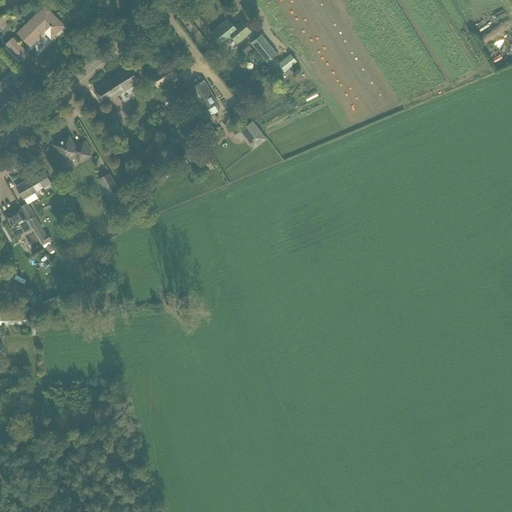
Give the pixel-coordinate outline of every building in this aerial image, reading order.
[(18,33),(30,46),(50,26),(57,32),(64,25),(45,6),(18,33)] [(211,33),(216,39),(215,40),(221,46),(232,37),(237,44),(252,31),(242,19),(234,26),(228,19),(211,33)] [(251,42),(267,62),(278,53),(261,33),(251,42)] [(6,45),(22,61),(29,54),(13,38),(6,45)] [(241,48),(245,53),(251,48),(247,43),(241,48)] [(290,54),(278,64),(284,72),(297,62),(290,54)] [(94,88),(99,97),(104,104),(141,80),(131,65),(118,73),(94,88)] [(151,77),(157,88),(178,76),(171,65),(151,77)] [(1,95),(0,95),(0,119),(22,101),(16,93),(12,89),(20,81),(13,72),(4,79),(10,87),(1,95)] [(175,85),(181,95),(190,89),(184,79),(175,85)] [(205,110),(208,115),(211,116),(218,112),(220,108),(216,103),(217,103),(204,81),(191,88),(204,111),(205,110)] [(240,130),(254,148),(266,138),(252,120),(240,130)] [(91,151),(85,140),(83,141),(76,146),(69,135),(54,144),(59,153),(64,163),(75,157),(79,163),(92,156),(90,152),(91,151)] [(28,220),(33,227),(43,243),(51,239),(47,233),(45,235),(35,217),(36,216),(28,202),(43,193),(40,188),(51,182),(43,169),(29,177),(30,178),(17,186),(27,203),(21,207),(28,220)] [(98,179),(111,200),(122,194),(109,172),(98,179)] [(33,227),(28,220),(21,207),(8,215),(7,215),(9,218),(6,220),(15,236),(24,231),(24,230),(28,228),(29,229),(33,227)] [(103,271),(97,275),(99,279),(106,275),(103,271)] [(3,316),(3,325),(31,325),(31,315),(3,316)]
